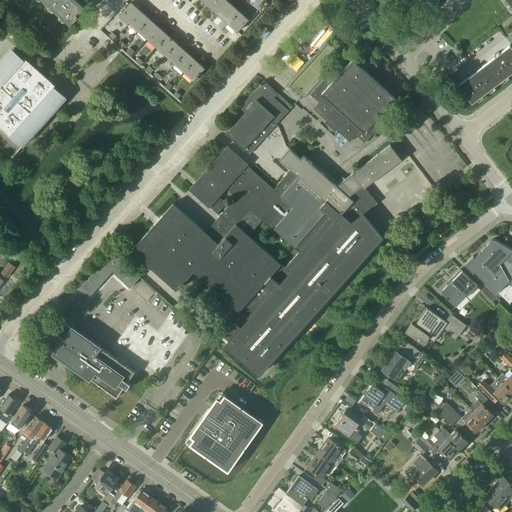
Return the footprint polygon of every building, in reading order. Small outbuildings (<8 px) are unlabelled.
[(84,6),(77,0),(46,0),(45,1),(69,23),(84,6)] [(219,14),(230,2),(227,0),(214,0),(209,6),(219,14)] [(129,22),(140,10),(131,2),(120,14),(129,22)] [(228,23),(239,10),(230,2),(219,14),(228,23)] [(138,31),(149,18),(140,10),(129,22),(138,31)] [(237,31),(248,19),(239,10),(228,23),(237,31)] [(147,39),(158,26),(149,18),(138,31),(147,39)] [(345,40),(352,32),(343,24),(336,32),(345,40)] [(156,47),(168,34),(158,26),(147,39),(156,47)] [(166,55),(177,43),(168,34),(156,47),(166,55)] [(175,63),(186,51),(177,43),(166,55),(175,63)] [(497,82),(511,70),(511,46),(510,44),(509,45),(500,52),(499,52),(498,52),(498,51),(494,54),(495,55),(494,56),(484,64),(497,82)] [(369,58),(375,52),(369,45),(362,52),(369,58)] [(22,145),(65,96),(54,87),(56,85),(24,56),(22,58),(11,48),(0,60),(0,138),(3,141),(5,139),(16,148),(21,144),(22,145)] [(184,71),(195,59),(186,51),(175,63),(184,71)] [(377,116),(392,100),(394,97),(352,58),(335,78),(329,72),(310,93),(319,101),(313,108),(349,141),(355,135),(364,142),(383,121),(377,116)] [(193,80),(204,67),(195,59),(184,71),(193,80)] [(472,101),(497,82),(484,64),(474,71),(473,72),(472,71),(468,74),(469,75),(468,75),(469,76),(458,84),(472,101)] [(150,73),(154,68),(150,65),(146,70),(150,73)] [(249,154),(292,106),(263,80),(239,107),(245,112),(227,132),(226,132),(226,133),(249,154)] [(227,130),(231,125),(227,122),(223,126),(227,130)] [(377,203),(369,193),(365,187),(401,159),(390,144),(337,185),(303,155),(301,157),(290,147),(279,159),(291,169),(273,189),(247,165),(248,164),(228,145),(189,189),(209,207),(209,206),(219,215),(205,231),(173,203),(131,250),(176,290),(194,271),(238,311),(239,310),(243,314),(235,322),(223,334),(229,340),(226,344),(259,373),(381,237),(363,214),(377,203)] [(511,248),(496,239),(495,239),(494,239),(493,239),(492,239),(491,240),(475,257),(473,256),(465,264),(474,272),(475,271),(509,303),(511,300),(511,248)] [(75,312),(112,271),(130,287),(140,276),(110,250),(64,302),(75,312)] [(8,277),(15,267),(7,261),(0,272),(8,277)] [(21,263),(8,277),(13,282),(26,267),(21,263)] [(466,297),(477,286),(460,269),(449,280),(451,281),(440,292),(455,307),(466,296),(466,297)] [(497,297),(485,286),(481,291),(492,302),(497,297)] [(459,335),(466,325),(450,314),(445,321),(426,307),(414,325),(411,323),(405,332),(424,345),(430,337),(433,339),(442,327),(448,331),(449,329),(459,335)] [(63,321),(45,346),(57,355),(56,357),(59,360),(61,357),(117,396),(134,371),(63,321)] [(511,344),(511,342),(499,329),(490,338),(505,352),(511,344)] [(395,350),(390,358),(382,369),(396,379),(409,361),(416,366),(425,355),(408,342),(405,347),(396,341),(391,347),(395,350)] [(511,363),(511,359),(504,351),(500,356),(510,366),(511,363)] [(511,373),(507,378),(502,373),(498,377),(511,390),(511,373)] [(483,380),(478,386),(494,402),(499,397),(505,403),(506,402),(507,402),(510,399),(510,398),(511,396),(511,390),(498,377),(494,381),(489,386),(483,380)] [(401,389),(386,379),(382,384),(397,395),(401,389)] [(405,401),(386,387),(382,392),(371,384),(360,400),(367,406),(369,403),(374,407),(372,409),(373,410),(378,413),(385,403),(397,412),(405,401)] [(469,407),(470,408),(485,423),(489,419),(490,419),(493,416),(494,415),(486,407),(490,402),(480,391),(475,396),(478,399),(469,407)] [(190,434),(184,442),(189,445),(191,444),(223,466),(223,467),(224,467),(223,468),(228,472),(233,465),(232,464),(232,463),(244,447),(244,446),(257,428),(258,428),(263,421),(259,418),(258,419),(257,419),(241,408),(241,407),(240,407),(225,396),(224,396),(221,393),(216,399),(215,401),(212,405),(203,418),(203,417),(203,418),(202,419),(191,435),(190,434)] [(9,413),(18,401),(8,394),(0,405),(0,418),(7,423),(13,415),(9,413)] [(459,417),(445,402),(441,406),(455,421),(459,417)] [(19,430),(32,411),(22,404),(9,423),(19,430)] [(409,404),(405,410),(411,414),(415,408),(409,404)] [(455,421),(441,406),(436,411),(451,425),(455,421)] [(485,423),(470,408),(461,417),(476,432),(477,431),(478,431),(481,428),(481,427),(485,423)] [(345,410),(333,426),(357,443),(362,436),(357,432),(360,428),(357,426),(361,421),(346,410),(345,410)] [(35,415),(27,427),(22,434),(26,437),(17,450),(21,453),(23,450),(44,421),(41,419),(41,417),(38,416),(37,416),(35,415)] [(47,423),(44,421),(23,450),(27,453),(40,436),(44,439),(53,427),(52,426),(51,425),(49,423),(47,423)] [(375,423),(369,430),(376,435),(381,428),(375,423)] [(467,441),(456,430),(450,436),(444,429),(441,432),(459,450),(467,441)] [(459,450),(441,432),(436,437),(443,443),(439,447),(450,458),(459,450)] [(57,478),(72,457),(61,449),(65,443),(56,436),(49,447),(55,451),(43,468),(57,478)] [(341,457),(346,450),(329,438),(322,448),(321,447),(317,452),(332,463),(338,455),(341,457)] [(428,448),(425,445),(419,439),(414,445),(423,454),(428,448)] [(438,449),(429,440),(425,445),(428,448),(434,453),(438,449)] [(37,462),(48,446),(43,442),(32,459),(37,462)] [(363,455),(352,447),(349,452),(359,460),(363,455)] [(322,477),(332,463),(317,452),(307,467),(322,477)] [(437,472),(432,466),(420,453),(411,462),(417,467),(412,472),(423,483),(431,476),(432,477),(437,472)] [(363,456),(360,460),(366,465),(369,460),(363,456)] [(107,494),(119,478),(106,469),(95,485),(107,494)] [(311,499),(318,489),(298,475),(286,492),(303,504),(308,497),(311,499)] [(511,497),(511,484),(509,482),(511,480),(507,475),(505,477),(503,476),(495,485),(510,500),(511,497)] [(390,478),(384,483),(391,491),(397,486),(390,478)] [(111,510),(123,493),(128,496),(136,485),(127,479),(106,507),(111,510)] [(341,490),(329,481),(325,487),(334,493),(337,495),(341,490)] [(510,500),(495,485),(484,495),(499,511),(510,500)] [(416,488),(408,496),(413,501),(421,493),(416,488)] [(130,511),(138,511),(150,496),(141,489),(127,509),(130,511)] [(321,510),(336,496),(327,489),(315,506),(321,510)] [(346,500),(353,493),(349,489),(342,496),(346,500)] [(302,511),(299,510),(303,504),(286,492),(274,509),(277,511),(302,511)] [(150,511),(158,501),(150,496),(138,511),(150,511)] [(408,496),(402,501),(413,511),(418,506),(413,501),(408,496)] [(336,511),(335,510),(343,503),(338,498),(324,511),(336,511)] [(102,511),(107,504),(102,500),(97,508),(102,511)] [(164,511),(167,508),(158,501),(150,511),(164,511)] [(121,511),(126,506),(121,503),(115,511),(114,511),(121,511)]
